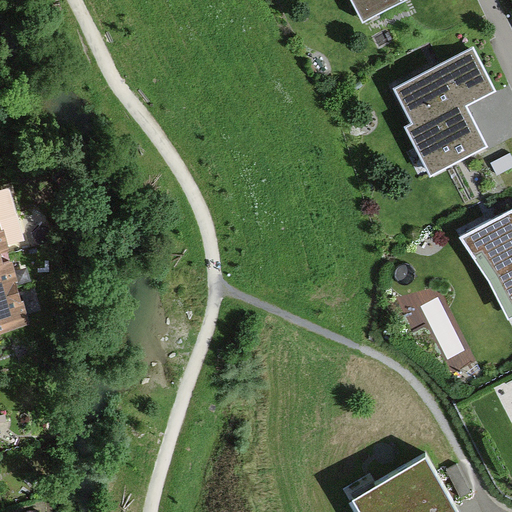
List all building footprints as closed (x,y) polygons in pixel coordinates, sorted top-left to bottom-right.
[(357,0),(366,16),(398,0),(357,0)] [(492,86),(472,46),(399,82),(417,117),(408,122),(431,168),(484,141),(463,101),(492,86)] [(511,206),(463,229),(491,270),(510,311),(511,310),(511,206)] [(0,216),(0,333),(30,326),(0,216)] [(460,511),(425,449),(354,489),(367,511),(460,511)]
